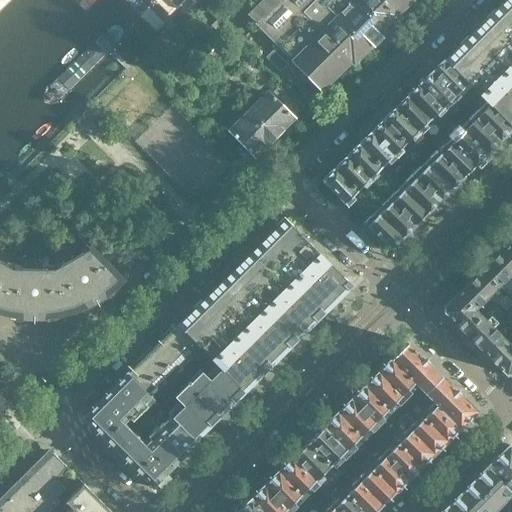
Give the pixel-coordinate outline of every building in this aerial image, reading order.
[(395,15),(410,0),(278,0),(254,24),(321,90),(350,60),(353,63),(398,18),(395,15)] [(511,126),(511,0),(503,0),(443,60),(476,94),(488,106),(510,128),(511,126)] [(59,105),(61,105),(123,43),(124,41),(125,38),(126,36),(127,33),(127,31),(127,29),(127,26),(125,26),(122,26),(119,26),(117,27),(114,27),(112,28),(109,30),(46,90),(45,92),(45,93),(45,95),(45,97),(45,98),(46,100),(47,102),(48,103),(49,104),(51,105),(53,105),(54,106),(56,106),(58,106),(59,105)] [(476,94),(443,60),(430,72),(464,106),(476,94)] [(464,106),(430,72),(418,84),(444,109),(452,118),(464,106)] [(444,109),(418,84),(407,95),(429,118),(434,114),(437,116),(444,109)] [(292,118),(268,93),(256,104),(253,101),(245,109),(273,137),(292,118)] [(429,118),(407,95),(395,107),(420,133),(426,127),(424,124),(429,118)] [(510,128),(488,106),(480,113),(477,110),(473,115),(498,140),(510,128)] [(420,133),(395,107),(383,119),(405,142),(409,138),(412,141),(420,133)] [(273,137),(245,109),(238,116),(241,120),(229,131),(254,156),(273,137)] [(498,140),(473,115),(468,120),(471,123),(464,130),(486,152),(498,140)] [(405,142),(383,119),(371,131),(396,157),(402,151),(399,148),(405,142)] [(486,152),(464,130),(461,127),(454,134),(457,137),(452,141),(474,164),(486,152)] [(396,157),(371,131),(359,143),(381,166),(386,161),(388,164),(396,157)] [(474,164),(452,141),(446,147),(443,144),(437,150),(462,176),(474,164)] [(381,166),(359,143),(346,155),(372,181),(378,175),(375,172),(381,166)] [(462,176),(437,150),(429,158),(432,161),(428,165),(450,188),(462,176)] [(372,181),(346,155),(334,167),(357,190),(361,185),(364,188),(372,181)] [(450,188),(428,165),(422,171),(419,168),(413,174),(438,200),(450,188)] [(357,190),(334,167),(322,179),(348,205),(353,199),(350,196),(357,190)] [(438,200),(413,174),(405,182),(408,185),(404,189),(426,212),(438,200)] [(426,212),(404,189),(398,195),(395,192),(389,198),(414,224),(426,212)] [(414,224),(389,198),(381,206),(384,209),(379,213),(402,236),(414,224)] [(402,236),(379,213),(373,220),(370,217),(365,222),(390,248),(402,236)] [(244,392),(351,285),(284,218),(180,320),(176,324),(199,347),(196,350),(198,353),(202,350),(244,392)] [(497,287),(511,272),(511,255),(504,247),(480,270),(497,287)] [(114,287),(121,280),(90,249),(82,253),(81,252),(71,259),(60,264),(61,265),(53,270),(65,313),(74,310),(80,308),(85,307),(86,309),(107,297),(106,294),(114,287)] [(0,311),(1,312),(12,269),(5,265),(5,264),(0,261),(0,311)] [(65,313),(53,270),(45,269),(45,268),(33,269),(21,268),(21,269),(12,269),(1,312),(10,314),(20,317),(21,320),(45,320),(45,318),(50,316),(56,315),(65,313)] [(474,309),(497,287),(480,270),(458,292),(474,309)] [(480,315),(474,309),(458,292),(443,306),(444,307),(444,312),(443,312),(463,332),(480,315)] [(503,338),(480,315),(463,332),(486,355),(503,338)] [(188,359),(196,350),(199,347),(176,324),(174,322),(159,337),(161,339),(152,348),(150,346),(125,371),(127,373),(150,396),(163,383),(166,386),(190,361),(188,359)] [(511,374),(511,347),(509,344),(503,338),(486,355),(506,375),(506,374),(511,374),(511,375),(511,374)] [(441,377),(420,356),(410,346),(408,345),(407,345),(406,345),(405,345),(403,346),(390,359),(412,382),(424,394),(441,377)] [(412,382),(390,359),(377,372),(402,397),(408,391),(406,388),(412,382)] [(244,392),(216,364),(205,376),(201,372),(188,384),(187,383),(173,397),(178,402),(167,414),(172,419),(194,441),(244,392)] [(402,397),(377,372),(364,385),(387,407),(394,400),(396,403),(402,397)] [(150,396),(127,373),(126,374),(113,387),(139,413),(146,405),(144,402),(150,396)] [(475,411),(460,396),(441,377),(424,394),(433,403),(458,428),(475,411)] [(387,407),(364,385),(351,398),(375,423),(381,417),(379,415),(387,407)] [(139,413),(113,387),(99,401),(122,423),(123,423),(129,417),(132,420),(139,413)] [(375,423),(351,398),(337,412),(359,435),(367,427),(369,429),(375,423)] [(134,435),(123,423),(122,423),(99,401),(84,416),(84,415),(83,417),(84,418),(84,417),(118,451),(134,435)] [(458,428),(433,403),(427,409),(430,411),(423,417),(446,440),(458,428)] [(359,435),(337,412),(323,426),(347,451),(353,445),(351,443),(359,435)] [(446,440),(423,417),(416,424),(414,422),(408,428),(433,453),(446,440)] [(194,441),(172,419),(166,425),(163,422),(156,429),(182,455),(195,442),(194,441)] [(347,451),(323,426),(307,442),(330,464),(339,455),(342,457),(347,451)] [(433,453),(408,428),(402,434),(404,436),(398,443),(420,466),(433,453)] [(182,455),(156,429),(149,437),(152,439),(145,446),(168,469),(182,455)] [(168,469),(145,446),(134,435),(118,451),(151,484),(150,484),(152,486),(153,484),(168,469)] [(330,464),(307,442),(291,457),(316,482),(322,476),(320,474),(330,464)] [(420,466),(398,443),(391,450),(389,447),(382,453),(407,478),(420,466)] [(503,484),(511,475),(511,448),(509,445),(485,468),(503,484)] [(55,497),(64,488),(55,479),(65,465),(64,464),(50,450),(0,499),(0,511),(47,511),(59,501),(55,497)] [(407,478),(382,453),(376,460),(379,462),(372,468),(395,491),(407,478)] [(316,482),(291,457),(278,471),(300,494),(308,486),(310,488),(316,482)] [(395,491),(372,468),(365,475),(363,473),(357,479),(382,504),(395,491)] [(508,490),(503,484),(485,468),(473,480),(499,505),(505,499),(502,496),(508,490)] [(300,494),(278,471),(264,485),(288,510),(294,504),(292,502),(300,494)] [(511,475),(503,484),(508,490),(511,494),(511,475)] [(373,511),(382,504),(357,479),(351,485),(353,487),(346,494),(364,511),(373,511)] [(499,505),(473,480),(460,493),(479,511),(486,511),(490,509),(492,511),(499,505)] [(110,511),(108,509),(109,509),(108,508),(107,508),(100,501),(101,501),(100,500),(99,500),(92,493),(93,493),(92,491),(91,492),(84,485),(85,484),(84,483),(83,484),(82,483),(67,498),(74,506),(67,511),(110,511)] [(286,511),(288,510),(264,485),(250,499),(262,511),(286,511)] [(479,511),(460,493),(447,506),(453,511),(479,511)] [(364,511),(346,494),(340,500),(338,498),(331,504),(339,511),(364,511)] [(262,511),(250,499),(237,511),(262,511)]
